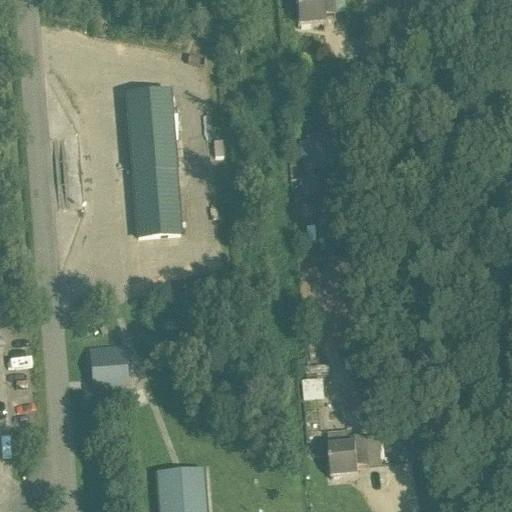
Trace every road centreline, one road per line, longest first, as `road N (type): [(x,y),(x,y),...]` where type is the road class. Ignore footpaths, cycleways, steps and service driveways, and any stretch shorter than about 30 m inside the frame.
road 1 (unclassified): [(439,511),(364,0)]
road 2 (unclassified): [(57,424),(24,0)]
road 3 (unknown): [(26,23),(105,45),(115,70),(142,366)]
